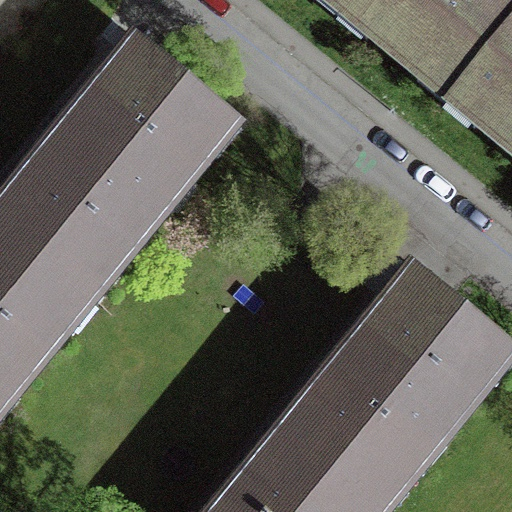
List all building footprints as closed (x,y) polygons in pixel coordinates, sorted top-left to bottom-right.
[(352,0),(346,8),(454,97),(511,26),(511,1),(510,0),(352,0)] [(511,26),(454,97),(511,144),(511,26)] [(63,132),(0,208),(0,228),(88,301),(234,124),(136,43),(63,132)] [(0,407),(88,301),(0,228),(0,407)] [(346,353),(278,435),(371,511),(381,511),(511,352),(511,350),(414,271),(346,353)] [(215,511),(371,511),(278,435),(215,511)]
